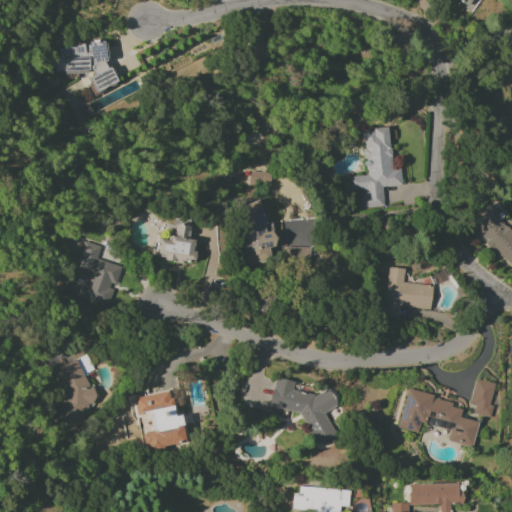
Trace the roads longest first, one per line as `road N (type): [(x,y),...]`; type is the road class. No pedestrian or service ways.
road 1 (residential): [(147,23),(270,0),(427,27),(446,108),(436,198),(499,307)]
road 2 (residential): [(511,309),(499,307),(449,355),(350,364),(161,313)]
